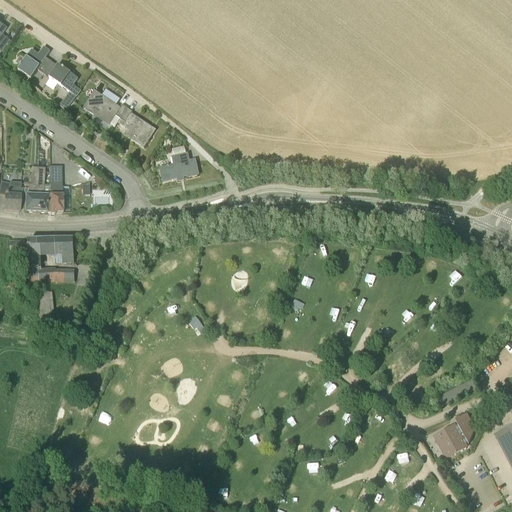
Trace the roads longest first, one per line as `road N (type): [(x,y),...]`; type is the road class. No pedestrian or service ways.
road 1 (residential): [(0,4),(181,133),(224,173),(239,207)]
road 2 (secondary): [(491,234),(368,205),(239,207)]
road 3 (residential): [(141,221),(130,181),(0,91)]
road 4 (secondary): [(0,223),(72,228),(141,221)]
